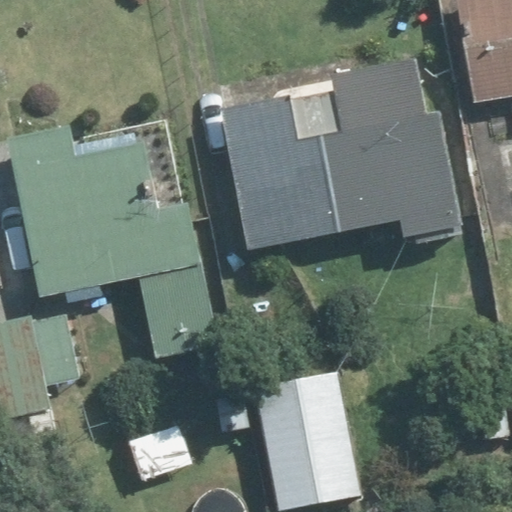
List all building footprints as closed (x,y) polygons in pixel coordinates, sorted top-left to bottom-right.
[(511,0),(472,0),(478,36),(460,38),(469,99),(511,92),(511,0)] [(222,110),(249,244),(408,212),(411,228),(466,217),(443,105),(430,108),(419,55),(342,71),(345,85),(222,110)] [(25,136),(52,292),(153,274),(166,349),(229,338),(205,197),(178,202),(165,127),(90,140),(87,125),(25,136)] [(88,378),(77,308),(0,321),(0,433),(1,440),(64,430),(56,383),(88,378)] [(348,369),(266,384),(289,509),(371,494),(348,369)]
